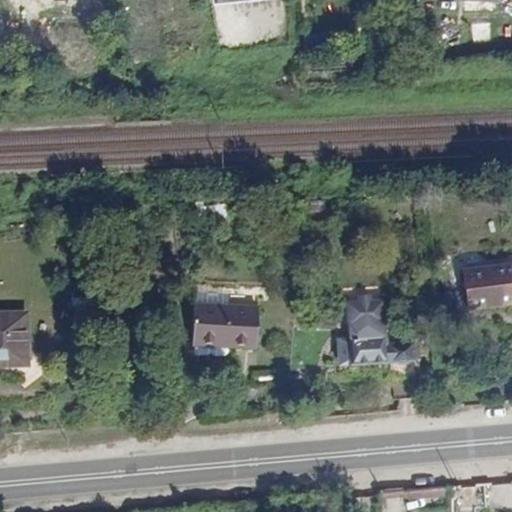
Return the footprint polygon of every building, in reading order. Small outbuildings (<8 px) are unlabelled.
[(211,0),(213,11),(290,2),(289,0),(211,0)] [(210,220),(209,207),(196,208),(197,221),(210,220)] [(0,240),(30,240),(29,227),(0,227),(0,240)] [(511,302),(511,263),(465,268),(469,307),(511,302)] [(348,319),(382,319),(384,319),(384,317),(384,309),(381,307),(381,302),(348,303),(348,319)] [(253,348),(254,309),(191,306),(190,345),(253,348)] [(25,314),(0,314),(0,366),(1,367),(1,359),(26,359),(25,314)] [(318,326),(318,316),(298,316),(298,326),(318,326)] [(339,336),(340,363),(383,363),(383,336),(382,336),(382,319),(348,319),(348,336),(339,336)] [(393,402),(425,399),(422,350),(390,352),(393,402)] [(26,367),(26,359),(1,359),(1,367),(26,367)]
